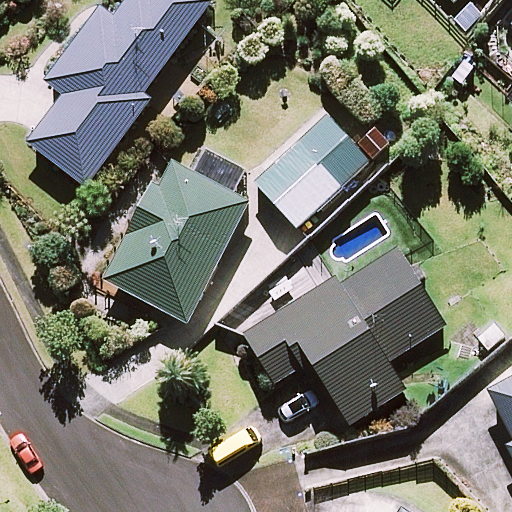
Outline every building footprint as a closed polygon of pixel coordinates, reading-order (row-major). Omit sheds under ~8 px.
[(132,0),(119,18),(109,11),(52,86),(71,100),(34,148),(90,190),(154,104),(148,99),(217,6),(208,0),(132,0)] [(373,166),(325,115),(255,181),(302,232),(373,166)] [(243,174),(205,155),(194,176),(174,166),(111,286),(191,328),(254,209),(231,197),(243,174)] [(449,333),(404,253),(251,338),(279,389),(319,367),(353,428),(411,396),(393,365),(449,333)] [(511,386),(494,396),(511,431),(511,386)]
